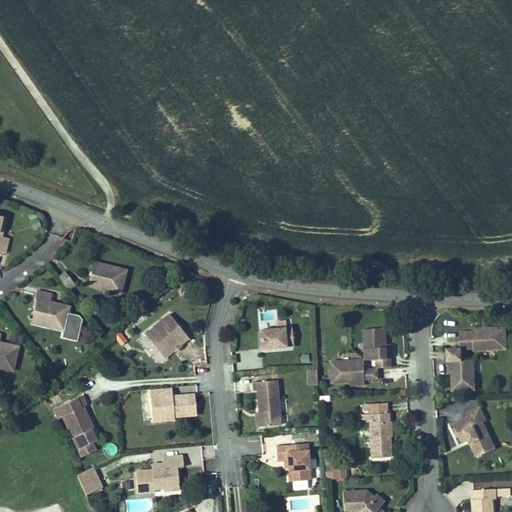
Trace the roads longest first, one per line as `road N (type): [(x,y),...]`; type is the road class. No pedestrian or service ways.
road 1 (residential): [(423,294),(427,511)]
road 2 (residential): [(230,270),(216,339),(228,477)]
road 3 (tertiary): [(230,270),(423,294)]
road 4 (tertiary): [(65,204),(230,270)]
